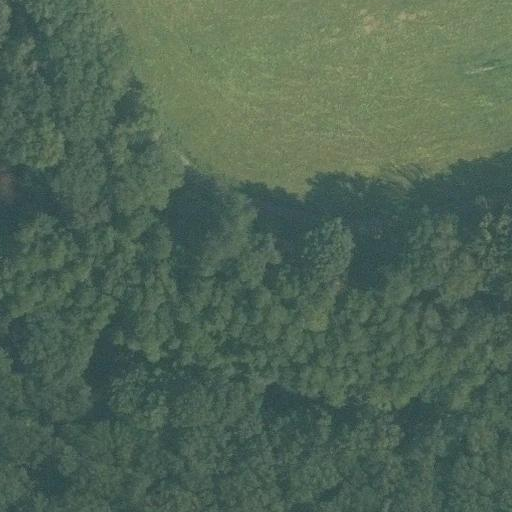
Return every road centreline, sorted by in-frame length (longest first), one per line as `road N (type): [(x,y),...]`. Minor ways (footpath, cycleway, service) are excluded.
road 1 (unclassified): [(83,0),(189,166),(261,205),(352,226),(511,194)]
road 2 (track): [(0,143),(511,286)]
road 3 (track): [(0,371),(479,511)]
road 4 (track): [(511,273),(352,226)]
